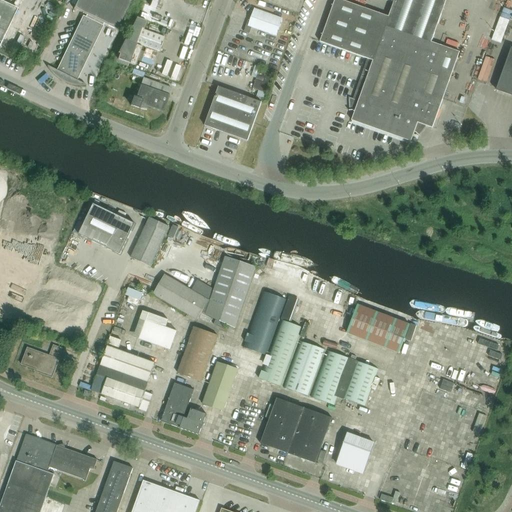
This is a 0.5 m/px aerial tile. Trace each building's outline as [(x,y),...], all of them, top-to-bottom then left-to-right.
[(116,30),(131,0),(77,0),(74,9),(87,15),(86,17),(83,16),(56,70),(47,66),(48,68),(49,70),(50,72),(51,73),(53,75),(55,77),(57,78),(59,80),(61,81),(63,82),(65,83),(67,84),(69,85),(72,85),(74,86),(77,86),(79,86),(81,86),(84,86),(86,86),(86,85),(77,81),(103,26),(104,24),(116,30)] [(432,43),(447,0),(394,0),(389,17),(340,0),(335,0),(320,42),(373,61),(359,102),(352,99),(353,110),(349,111),(355,111),(352,121),(412,142),(415,133),(420,137),(421,137),(418,135),(425,127),(433,130),(460,53),(432,43)] [(0,45),(18,9),(17,9),(0,1),(0,45)] [(244,32),(249,34),(252,28),(276,36),(282,19),(254,9),(250,22),(248,21),(244,32)] [(138,21),(116,62),(135,69),(142,49),(137,47),(138,46),(160,54),(165,39),(145,32),(148,25),(138,21)] [(504,33),(506,27),(500,25),(495,39),(502,42),(505,33),(504,33)] [(511,49),(497,91),(511,96),(511,49)] [(272,73),(259,69),(253,89),(258,91),(256,99),(266,102),(269,95),(265,94),(272,73)] [(169,96),(171,88),(143,78),(135,98),(133,98),(131,106),(138,108),(140,104),(163,113),(169,96)] [(219,87),(205,126),(248,142),(262,103),(219,87)] [(79,235),(121,254),(135,224),(93,204),(79,235)] [(151,267),(169,227),(149,218),(131,258),(151,267)] [(173,226),(168,237),(174,239),(179,228),(173,226)] [(256,268),(225,257),(214,290),(198,280),(192,290),(165,274),(153,296),(198,321),(202,314),(235,329),(256,268)] [(129,288),(126,295),(141,300),(143,294),(129,288)] [(286,301),(263,292),(243,347),(266,356),(286,301)] [(289,296),(281,320),(289,323),(297,299),(289,296)] [(410,325),(358,305),(347,334),(399,354),(410,325)] [(170,351),(177,332),(166,328),(168,320),(149,313),(139,339),(170,351)] [(279,327),(260,379),(281,387),(300,334),(302,328),(281,321),(279,327)] [(201,382),(217,336),(194,327),(178,374),(201,382)] [(119,352),(123,341),(111,337),(92,391),(136,407),(135,408),(146,412),(153,395),(145,392),(155,364),(145,360),(146,357),(133,353),(132,356),(119,352)] [(307,397),(324,351),(301,342),(284,388),(307,397)] [(54,345),(50,356),(28,348),(21,365),(40,372),(39,373),(53,378),(59,360),(61,361),(65,350),(54,345)] [(337,397),(351,360),(328,352),(311,397),(334,406),(337,397)] [(351,360),(337,397),(338,397),(365,407),(378,370),(351,360)] [(224,412),(239,370),(218,362),(203,404),(224,412)] [(184,417),(194,390),(175,384),(161,421),(180,428),(181,426),(184,418),(184,417)] [(261,444),(315,464),(332,418),(277,399),(261,444)] [(199,435),(207,415),(191,409),(188,419),(184,417),(184,418),(181,426),(180,428),(199,435)] [(481,434),(487,417),(479,414),(473,432),(481,434)] [(375,443),(347,433),(336,465),(363,475),(375,443)] [(86,482),(91,469),(94,470),(98,460),(26,435),(0,507),(0,511),(40,511),(46,498),(54,475),(48,472),(50,467),(86,480),(85,482),(86,482)] [(321,450),(317,462),(323,464),(327,452),(321,450)] [(96,511),(117,511),(133,469),(114,462),(96,511)] [(132,511),(196,511),(200,501),(144,481),(132,511)] [(396,504),(400,493),(395,492),(392,503),(396,504)] [(391,504),(393,499),(382,495),(380,500),(391,504)]
